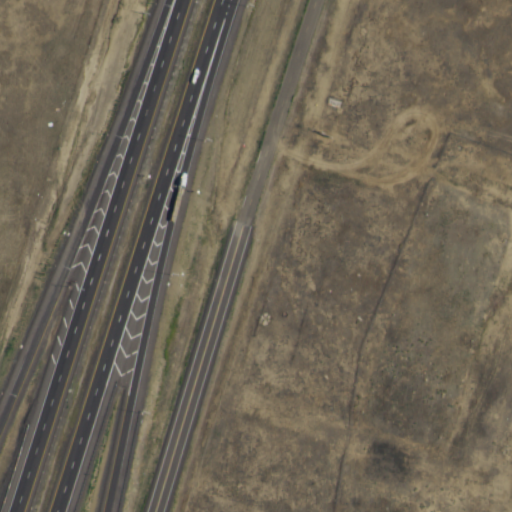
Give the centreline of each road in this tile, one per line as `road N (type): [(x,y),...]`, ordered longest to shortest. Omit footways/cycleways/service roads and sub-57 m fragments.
road 1 (motorway): [(52,511),(218,0)]
road 2 (motorway): [(175,0),(10,511)]
road 3 (residential): [(311,0),(151,511)]
road 4 (motorway): [(101,511),(223,0)]
road 5 (motorway): [(169,0),(0,413)]
